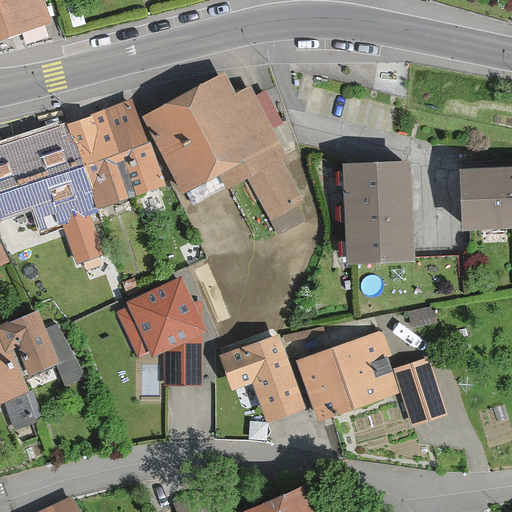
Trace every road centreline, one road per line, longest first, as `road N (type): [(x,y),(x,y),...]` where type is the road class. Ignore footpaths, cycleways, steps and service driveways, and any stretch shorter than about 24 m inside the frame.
road 1 (secondary): [(0,86),(292,21),(511,54)]
road 2 (residential): [(0,503),(142,461),(188,456),(239,457),(425,494)]
